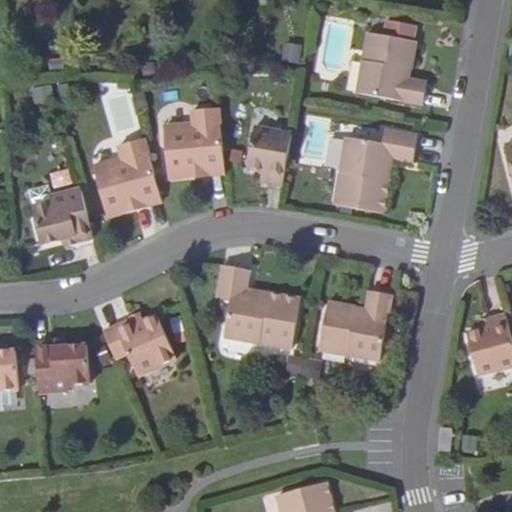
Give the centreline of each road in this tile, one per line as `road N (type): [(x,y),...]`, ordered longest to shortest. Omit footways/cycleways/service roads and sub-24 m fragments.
road 1 (residential): [(0,298),(91,283),(198,228),(241,221),(446,255)]
road 2 (residential): [(490,0),(446,255)]
road 3 (residential): [(446,255),(416,445),(420,511)]
